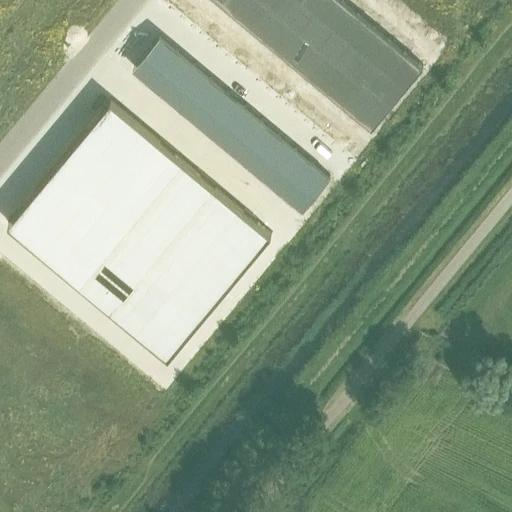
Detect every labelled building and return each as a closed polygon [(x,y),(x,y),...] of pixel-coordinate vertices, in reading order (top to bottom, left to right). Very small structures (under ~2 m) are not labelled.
[(347,0),(222,0),(373,125),(424,64),(347,0)] [(419,0),(449,25),(470,0),(419,0)] [(228,149),(245,164),(261,178),(278,193),(294,207),(322,175),(305,161),(289,147),(272,132),(256,118),(239,103),(223,88),(206,74),(190,59),(173,45),(153,27),(127,59),(146,76),(163,92),(179,105),(195,120),(212,134),(228,149)] [(111,99),(9,222),(170,355),(271,231),(111,99)] [(4,276),(0,281),(0,456),(36,511),(39,511),(142,390),(4,276)]
